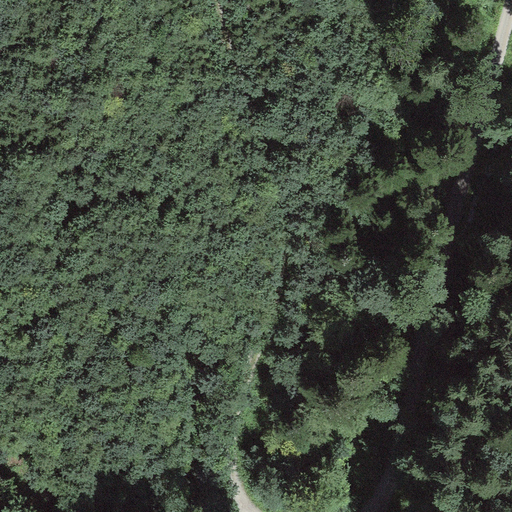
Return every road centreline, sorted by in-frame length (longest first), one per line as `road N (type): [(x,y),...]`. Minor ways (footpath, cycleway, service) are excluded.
road 1 (track): [(246,511),(231,478),(232,425),(275,302),(282,235),(273,171),(212,0)]
road 2 (track): [(511,4),(374,511)]
